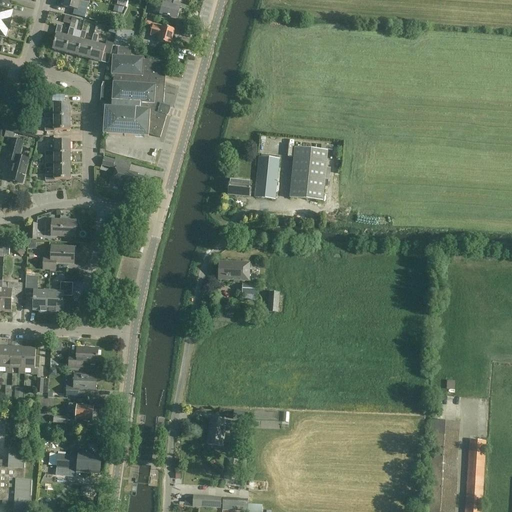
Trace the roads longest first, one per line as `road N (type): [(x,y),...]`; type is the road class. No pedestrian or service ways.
road 1 (residential): [(167,511),(190,329),(205,264),(224,242)]
road 2 (tertiary): [(163,211),(222,0)]
road 3 (tertiary): [(112,511),(134,336)]
road 4 (residential): [(87,204),(87,93),(28,66)]
road 5 (tertiary): [(134,336),(163,211)]
road 6 (residential): [(77,332),(101,206)]
